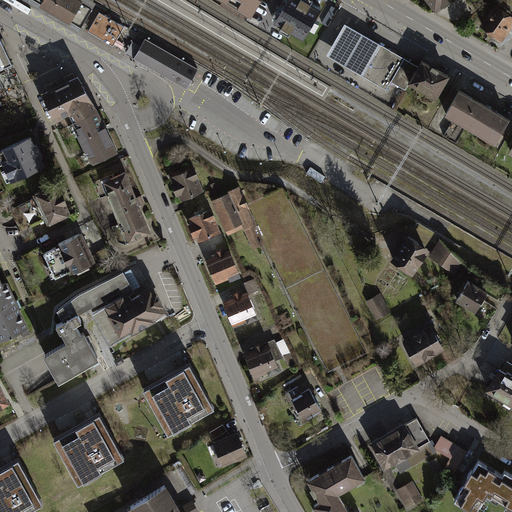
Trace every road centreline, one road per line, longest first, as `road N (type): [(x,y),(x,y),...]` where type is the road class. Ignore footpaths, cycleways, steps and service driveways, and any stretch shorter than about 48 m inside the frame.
road 1 (tertiary): [(88,58),(131,124),(215,327)]
road 2 (residential): [(0,237),(8,254),(88,217),(28,87)]
road 3 (residential): [(0,441),(215,327)]
road 4 (tertiary): [(215,327),(274,470)]
road 5 (residential): [(274,470),(409,396)]
road 6 (secondary): [(378,0),(511,77)]
road 7 (residential): [(409,396),(505,315)]
